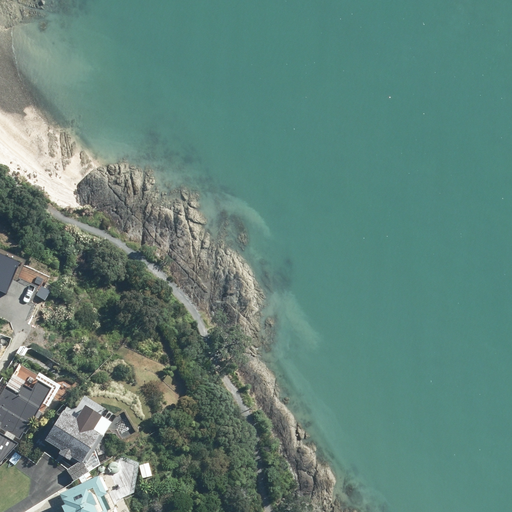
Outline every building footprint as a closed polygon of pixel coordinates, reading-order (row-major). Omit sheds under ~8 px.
[(0,251),(0,288),(8,291),(21,261),(0,251)] [(0,464),(21,441),(16,437),(18,434),(23,437),(27,430),(28,431),(47,400),(52,404),(66,381),(46,368),(43,373),(24,361),(2,396),(0,394),(0,464)] [(91,468),(85,458),(104,430),(97,425),(101,418),(85,408),(81,414),(69,406),(49,436),(64,447),(63,449),(73,456),(75,453),(83,459),(69,468),(76,478),(91,468)] [(115,460),(114,460),(113,460),(112,461),(111,461),(109,462),(109,463),(108,464),(107,465),(107,467),(107,468),(107,469),(107,471),(108,472),(109,473),(110,474),(111,474),(112,475),(113,475),(115,475),(116,475),(117,475),(118,474),(119,473),(120,473),(121,471),(122,470),(122,469),(122,468),(122,466),(121,465),(121,464),(120,463),(119,462),(118,461),(117,461),(116,460),(115,460)] [(112,511),(110,507),(117,504),(102,472),(63,491),(68,501),(66,502),(70,511),(112,511)]
